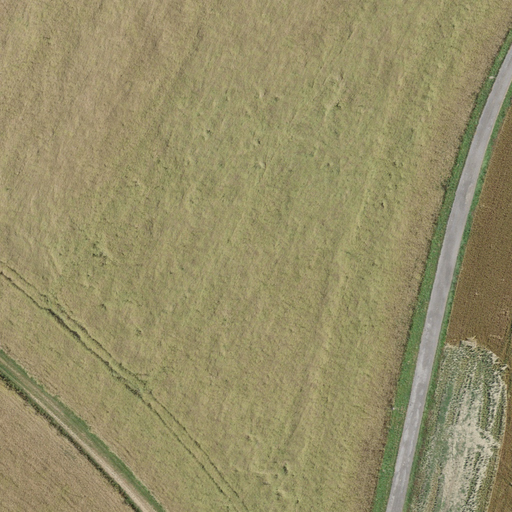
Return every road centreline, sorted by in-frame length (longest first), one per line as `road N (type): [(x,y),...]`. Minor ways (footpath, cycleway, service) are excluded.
road 1 (track): [(394,511),(440,290),(511,60)]
road 2 (track): [(149,511),(0,370)]
